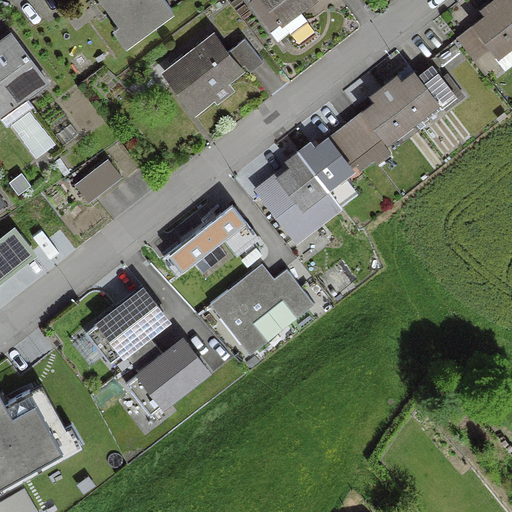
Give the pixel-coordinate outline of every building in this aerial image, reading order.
[(115,0),(116,1),(107,7),(130,39),(169,10),(162,0),(115,0)] [(248,0),(247,1),(275,38),(287,29),(288,31),(302,20),(295,10),(308,0),(248,0)] [(488,46),(495,55),(511,41),(511,25),(492,0),(490,0),(480,8),(481,9),(482,9),(486,13),(455,37),(472,59),(488,46)] [(511,0),(492,0),(511,25),(511,0)] [(23,97),(44,82),(8,33),(0,39),(0,120),(4,125),(30,106),(23,97)] [(175,65),(170,69),(163,74),(191,110),(210,96),(207,92),(241,64),(247,72),(260,62),(242,38),(225,51),(213,36),(175,65)] [(393,76),(382,85),(410,121),(436,101),(442,109),(460,96),(444,75),(438,80),(429,68),(416,78),(411,71),(397,82),(393,76)] [(375,100),(343,124),(362,149),(380,135),(385,141),(410,121),(382,85),(370,94),(375,100)] [(75,135),(67,124),(52,136),(60,146),(75,135)] [(308,142),(296,151),(337,204),(353,192),(344,179),(339,183),(335,179),(349,168),(345,162),(362,149),(343,124),(312,148),(308,142)] [(325,213),(337,204),(296,151),(285,160),(289,166),(256,192),(281,225),(296,213),(302,221),(320,207),(325,213)] [(120,174),(108,158),(76,183),(89,198),(120,174)] [(172,256),(184,271),(245,224),(233,209),(172,256)] [(15,230),(0,242),(0,283),(35,256),(15,230)] [(260,269),(213,305),(248,350),(306,305),(282,274),(271,282),(260,269)] [(113,360),(168,319),(145,289),(91,331),(113,360)] [(143,371),(165,404),(207,376),(185,343),(143,371)] [(0,451),(1,451),(0,448),(0,429),(15,422),(23,437),(45,425),(26,390),(0,404),(0,451)] [(51,435),(45,425),(23,437),(15,422),(0,429),(0,448),(1,451),(0,451),(0,481),(14,474),(17,479),(24,475),(21,470),(56,450),(59,456),(62,454),(61,453),(78,443),(68,426),(51,435)] [(49,508),(57,503),(49,490),(41,495),(49,508)]
